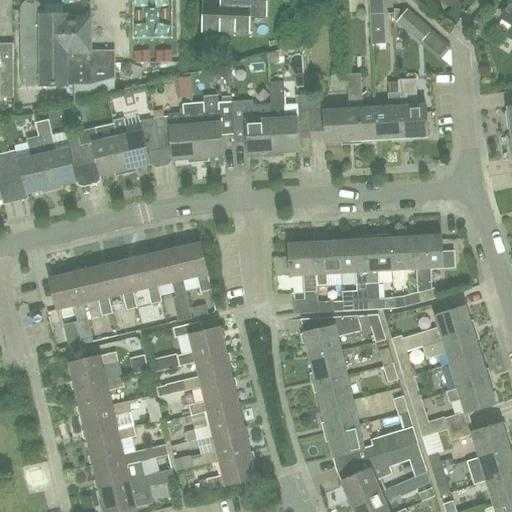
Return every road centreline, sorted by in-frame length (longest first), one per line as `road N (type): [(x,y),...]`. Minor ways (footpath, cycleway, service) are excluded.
road 1 (residential): [(254,199),(146,210),(0,247)]
road 2 (residential): [(476,184),(254,199)]
road 3 (residential): [(476,184),(460,42)]
road 4 (residential): [(511,302),(476,184)]
